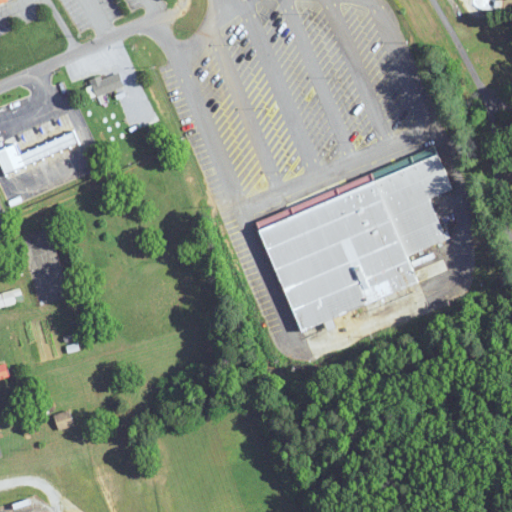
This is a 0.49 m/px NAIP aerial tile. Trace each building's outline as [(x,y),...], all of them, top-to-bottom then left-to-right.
[(125,87),(120,72),(92,82),(97,97),(125,87)] [(81,145),(76,132),(20,152),(17,144),(0,150),(0,161),(4,173),(81,145)] [(258,218),(298,330),(421,287),(409,254),(447,241),(432,197),(452,190),(439,154),(258,218)] [(0,293),(0,307),(19,302),(18,299),(23,298),(21,288),(0,293)] [(0,378),(9,378),(8,366),(0,367),(0,378)] [(61,431),(75,425),(69,411),(54,417),(61,431)]
